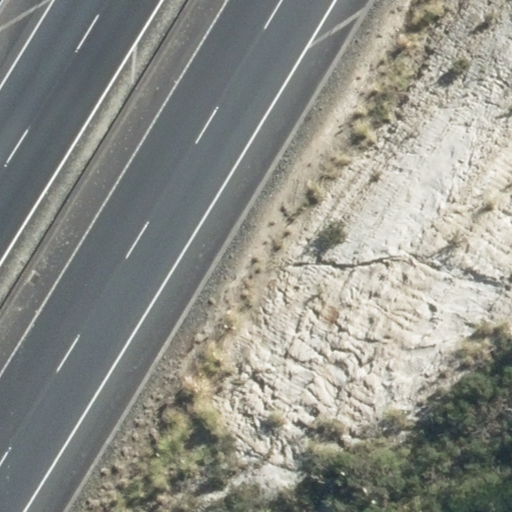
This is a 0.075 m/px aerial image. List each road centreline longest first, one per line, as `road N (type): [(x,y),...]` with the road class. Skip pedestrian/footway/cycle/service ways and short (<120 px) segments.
road 1 (motorway): [(279,0),(0,465)]
road 2 (motorway): [(0,173),(106,0)]
